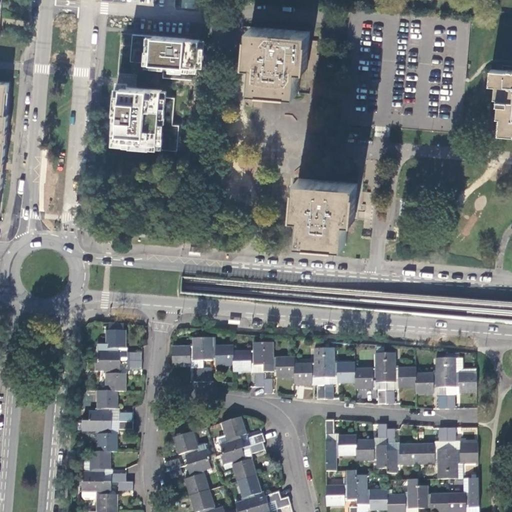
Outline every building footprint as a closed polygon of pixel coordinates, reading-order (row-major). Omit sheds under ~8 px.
[(362,126),(462,134),(466,80),(470,80),(471,66),(467,65),(471,19),(350,9),(343,104),(336,104),(335,119),(341,120),(341,124),(347,125),(346,127),(362,128),(362,126)] [(311,31),(251,26),(248,63),(256,63),(254,89),(300,93),(302,67),(308,68),(309,52),(311,31)] [(202,81),(205,41),(132,35),(130,62),(142,63),(141,68),(164,70),(163,78),(202,81)] [(511,65),(502,65),(502,69),(491,68),(489,83),(495,84),(494,96),(495,96),(498,97),(496,116),(501,116),(499,133),(511,134),(511,65)] [(0,187),(1,188),(3,172),(3,169),(5,143),(7,127),(8,115),(5,115),(7,91),(8,92),(9,84),(0,82),(0,187)] [(166,92),(117,89),(115,125),(113,147),(177,152),(179,127),(173,126),(173,100),(166,99),(166,92)] [(301,240),(346,244),(348,219),(356,220),(359,182),(299,177),(298,192),(296,215),(303,215),(301,240)] [(97,343),(96,359),(122,360),(123,350),(120,350),(120,348),(127,348),(128,333),(125,332),(126,323),(111,322),(110,332),(107,331),(107,343),(97,343)] [(195,346),(175,345),(174,363),(193,363),(193,365),(198,365),(198,380),(205,380),(205,365),(205,358),(206,337),(195,337),(195,346)] [(216,338),(206,337),(205,358),(216,358),(216,356),(219,356),(218,363),(234,364),(235,348),(235,344),(216,343),(216,338)] [(265,368),(265,340),(254,340),(254,348),(235,348),(234,364),(234,370),(253,370),(258,370),(258,384),(266,385),(266,376),(265,368)] [(294,375),(294,360),(294,355),(276,355),(276,340),(265,340),(265,368),(274,369),(274,366),(276,366),(276,374),(294,375)] [(325,396),(326,345),(317,345),(316,361),(294,360),(294,375),(294,380),(313,380),(313,382),(318,382),(318,397),(325,396)] [(356,381),(356,367),(356,359),(337,359),(337,345),(326,345),(325,396),(335,396),(335,382),(339,382),(339,380),(356,381)] [(127,348),(120,348),(120,350),(123,350),(122,360),(129,360),(129,352),(129,348),(127,348)] [(387,402),(387,350),(377,350),(377,367),(356,367),(356,381),(356,385),(375,385),(375,387),(379,387),(379,402),(387,402)] [(417,384),(417,370),(417,364),(397,364),(397,350),(387,350),(387,402),(396,402),(395,387),(401,387),(400,384),(417,384)] [(477,390),(476,371),(458,371),(458,357),(461,357),(461,353),(447,353),(448,357),(448,387),(458,387),(458,386),(460,386),(460,390),(477,390)] [(448,387),(448,357),(437,357),(437,370),(417,370),(417,384),(417,391),(437,391),(437,386),(438,386),(438,387),(448,387)] [(122,360),(96,359),(96,370),(105,371),(104,390),(118,390),(126,390),(127,372),(119,372),(119,370),(122,370),(122,360)] [(214,365),(205,365),(205,380),(214,380),(214,365)] [(266,385),(266,391),(274,392),(274,376),(266,376),(266,385)] [(312,399),(312,386),(297,386),(296,398),(312,399)] [(104,390),(98,389),(98,410),(90,409),(89,419),(133,420),(133,412),(118,412),(119,407),(118,407),(118,390),(104,390)] [(221,444),(224,453),(243,447),(247,446),(243,437),(241,438),(240,435),(248,432),(242,416),(224,422),(229,441),(221,444)] [(133,427),(133,420),(89,419),(83,419),(83,430),(98,430),(97,449),(111,450),(116,450),(116,434),(119,434),(119,427),(133,427)] [(328,419),(329,433),(337,433),(337,420),(328,419)] [(359,455),(359,458),(380,458),(380,466),(389,466),(389,428),(389,423),(382,423),(382,437),(377,437),(377,438),(359,439),(359,455)] [(457,441),(457,427),(449,427),(449,442),(457,441)] [(389,428),(389,466),(390,472),(401,472),(401,463),(419,463),(419,443),(402,443),(402,440),(398,440),(398,428),(389,428)] [(208,458),(210,458),(207,447),(198,450),(192,430),(173,436),(179,453),(187,451),(188,453),(185,454),(188,465),(208,458)] [(250,431),(248,432),(240,435),(241,438),(243,437),(247,446),(251,445),(253,444),(251,436),(250,431)] [(265,432),(251,436),(253,444),(265,441),(267,440),(265,432)] [(337,433),(329,433),(329,442),(338,442),(339,443),(341,443),(341,435),(341,433),(337,433)] [(329,470),(339,470),(339,464),(339,455),(359,455),(359,439),(359,435),(341,435),(341,443),(339,443),(338,442),(329,442),(329,470)] [(267,448),(265,441),(253,444),(251,445),(253,452),(267,448)] [(440,449),(449,448),(449,442),(441,442),(437,441),(437,443),(437,451),(440,451),(440,449)] [(481,462),(481,441),(462,442),(462,451),(460,451),(460,448),(449,448),(450,478),(460,478),(460,462),(466,462),(481,462)] [(462,451),(462,442),(462,441),(457,441),(449,442),(449,448),(460,448),(460,451),(462,451)] [(440,478),(450,478),(449,448),(440,449),(440,451),(437,451),(437,443),(419,443),(419,463),(440,463),(440,478)] [(247,446),(243,447),(246,456),(244,456),(245,459),(253,456),(254,456),(253,452),(251,445),(247,446)] [(224,453),(222,454),(224,462),(232,460),(238,480),(259,474),(253,456),(245,459),(244,456),(246,456),(243,447),(224,453)] [(110,466),(111,450),(97,449),(89,449),(89,458),(89,469),(83,469),(80,469),(80,479),(110,480),(119,480),(127,481),(127,473),(112,473),(114,471),(114,468),(112,466),(110,466)] [(211,466),(208,458),(188,465),(186,465),(189,474),(192,473),(192,475),(185,477),(191,495),(210,489),(203,469),(211,466)] [(180,467),(182,467),(179,459),(166,463),(168,471),(180,467)] [(182,474),(180,467),(168,471),(166,471),(168,478),(182,474)] [(359,475),(359,470),(349,470),(349,477),(345,477),(345,486),(329,486),(330,505),(347,505),(347,497),(350,497),(350,500),(360,500),(359,475)] [(259,474),(238,480),(244,500),(236,502),(238,511),(242,511),(262,505),(269,502),(276,500),(282,498),(280,491),(267,495),(266,490),(264,491),(259,474)] [(369,475),(359,475),(360,500),(360,506),(359,511),(368,511),(372,511),(372,509),(390,509),(390,494),(390,490),(369,490),(369,475)] [(481,511),(481,477),(472,477),(472,487),(467,487),(450,487),(450,493),(450,511),(481,511)] [(420,484),(420,478),(410,478),(411,494),(390,494),(390,509),(389,511),(420,511),(420,509),(420,484)] [(110,480),(80,479),(79,490),(83,490),(97,490),(97,496),(97,510),(107,510),(118,511),(118,493),(117,493),(117,491),(114,488),(110,488),(110,480)] [(432,511),(450,511),(450,493),(430,494),(430,484),(420,484),(420,509),(431,508),(431,506),(433,506),(432,511)] [(216,508),(210,489),(191,495),(196,511),(204,509),(205,511),(204,511),(224,511),(223,506),(216,508)] [(292,503),(289,496),(282,498),(276,500),(269,502),(262,505),(242,511),(278,511),(280,511),(278,508),(292,503)]
